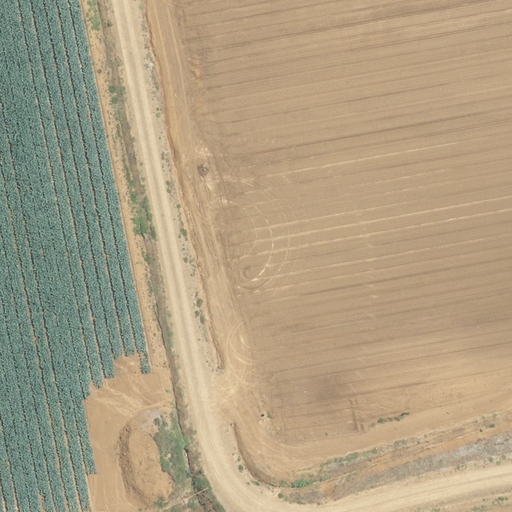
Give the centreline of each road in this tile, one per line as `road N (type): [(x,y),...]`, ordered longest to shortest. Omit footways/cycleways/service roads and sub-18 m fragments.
road 1 (track): [(127,0),(220,466),(272,511)]
road 2 (track): [(295,511),(511,468)]
